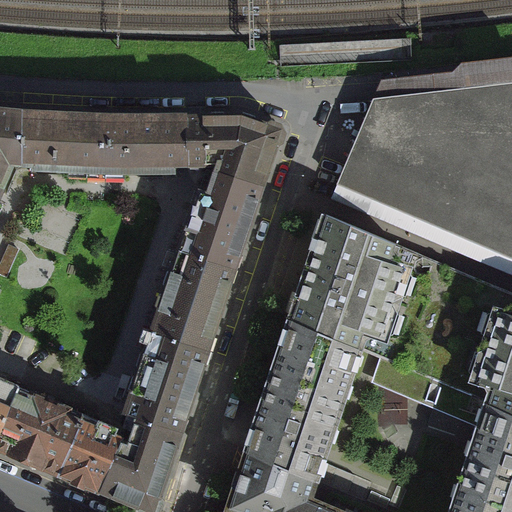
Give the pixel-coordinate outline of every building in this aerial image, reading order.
[(283,47),(283,65),(351,63),(350,45),(283,47)] [(49,117),(5,116),(3,172),(174,176),(175,120),(120,119),(49,117)] [(183,199),(136,342),(201,366),(223,297),(246,228),(269,158),(276,135),(234,118),(198,119),(175,120),(174,176),(193,175),(201,175),(192,200),(183,199)] [(286,321),(353,347),(359,331),(374,336),(401,266),(387,260),(393,244),(326,218),(314,249),(286,321)] [(17,248),(6,244),(0,260),(0,274),(6,276),(17,248)] [(511,296),(506,312),(491,306),(464,375),(486,384),(479,401),(511,413),(511,296)] [(353,347),(286,321),(250,415),(234,455),(300,481),(353,347)] [(127,412),(177,430),(189,397),(201,366),(136,342),(113,407),(127,412)] [(0,365),(0,433),(2,434),(24,375),(0,365)] [(91,399),(24,375),(2,434),(34,446),(70,459),(91,399)] [(113,407),(91,399),(70,459),(86,466),(105,472),(127,412),(113,407)] [(511,511),(511,413),(479,401),(436,511),(511,511)] [(127,412),(105,472),(155,491),(166,462),(177,430),(127,412)] [(380,511),(300,481),(234,455),(229,468),(219,493),(257,508),(255,511),(380,511)]
